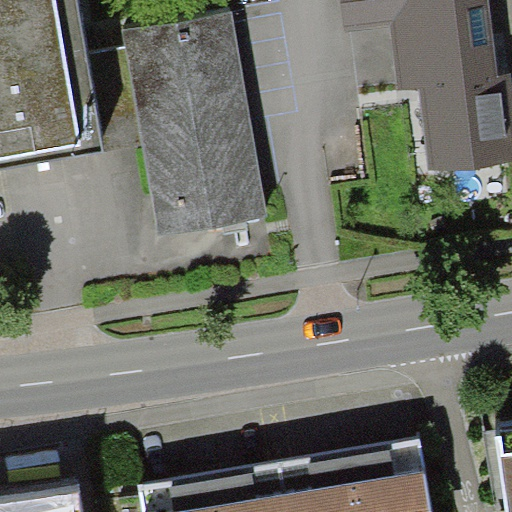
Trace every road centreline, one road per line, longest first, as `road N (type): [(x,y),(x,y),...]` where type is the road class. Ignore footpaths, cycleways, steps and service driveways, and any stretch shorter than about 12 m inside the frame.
road 1 (secondary): [(433,323),(0,382)]
road 2 (residential): [(433,323),(479,511)]
